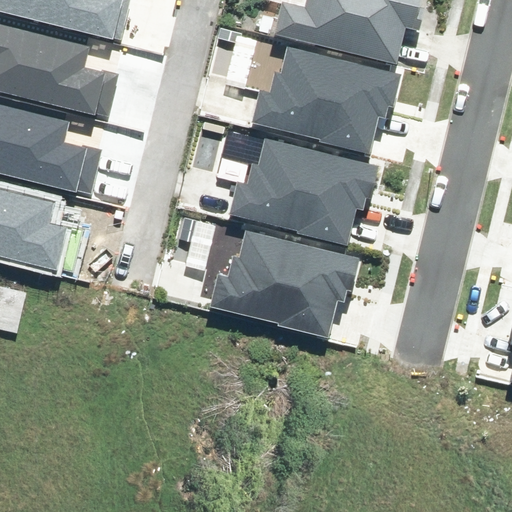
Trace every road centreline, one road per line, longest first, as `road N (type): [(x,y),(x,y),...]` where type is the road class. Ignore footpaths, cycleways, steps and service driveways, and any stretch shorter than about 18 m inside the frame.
road 1 (residential): [(424,353),(508,0)]
road 2 (residential): [(137,274),(207,0)]
